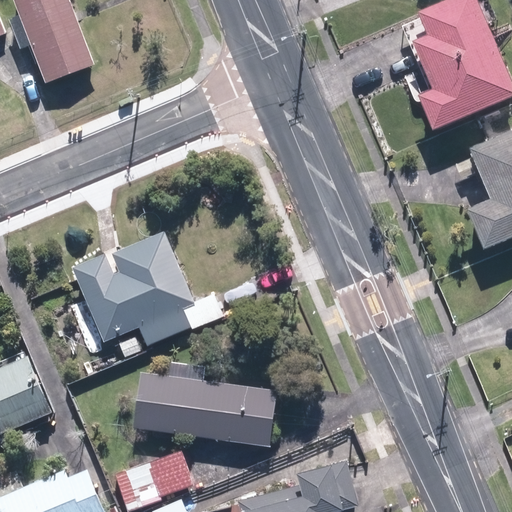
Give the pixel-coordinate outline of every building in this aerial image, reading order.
[(39,44),(54,83),(104,63),(80,0),(22,0),(28,13),(16,18),(27,48),(39,44)] [(505,104),(463,0),(459,0),(407,20),(416,44),(404,49),(423,97),(410,102),(424,137),(505,104)] [(0,5),(0,36),(10,33),(0,5)] [(511,134),(460,156),(480,207),(457,216),(474,256),(511,240),(511,134)] [(128,267),(121,270),(113,251),(81,265),(94,296),(72,305),(90,346),(109,338),(110,340),(118,337),(128,359),(231,315),(220,290),(202,297),(172,226),(120,248),(128,267)] [(38,349),(0,364),(0,435),(62,410),(38,349)] [(280,444),(286,385),(218,377),(219,362),(178,358),(176,370),(149,367),(142,428),(280,444)] [(118,473),(132,509),(199,483),(186,448),(118,473)] [(366,500),(356,455),(305,467),(308,482),(248,496),(251,511),(333,511),(332,508),(366,500)] [(24,468),(0,477),(0,481),(5,492),(0,494),(0,496),(6,511),(114,511),(95,465),(75,473),(72,466),(30,483),(24,468)]
